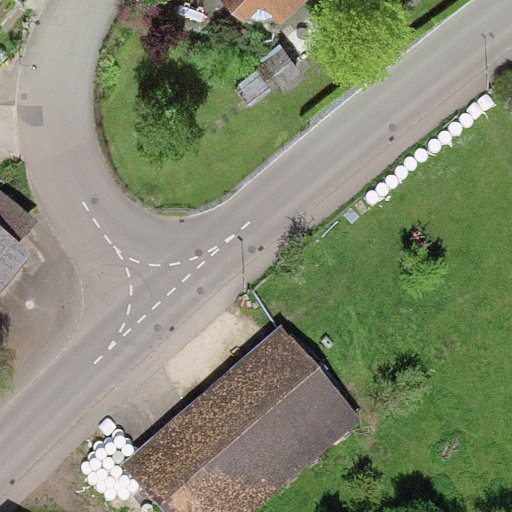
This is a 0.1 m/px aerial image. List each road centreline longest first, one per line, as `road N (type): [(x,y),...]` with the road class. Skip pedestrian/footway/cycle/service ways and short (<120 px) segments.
road 1 (tertiary): [(511,20),(156,312)]
road 2 (residential): [(156,312),(73,108),(70,74),(88,0)]
road 3 (tertiary): [(156,312),(0,462)]
